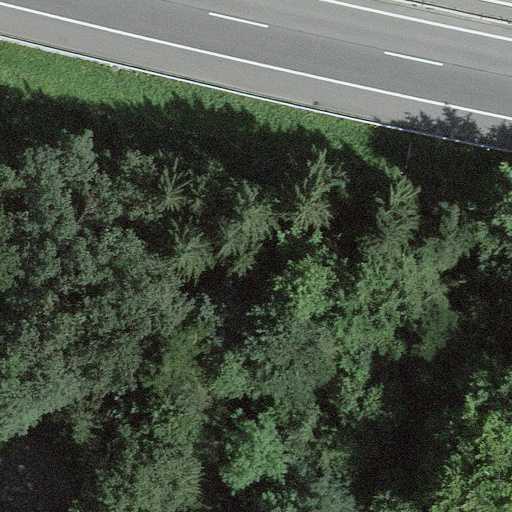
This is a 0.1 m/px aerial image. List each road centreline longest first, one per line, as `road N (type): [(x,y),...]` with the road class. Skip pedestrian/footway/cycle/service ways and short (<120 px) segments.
road 1 (motorway): [(133,0),(372,60),(511,85)]
road 2 (track): [(204,511),(31,466)]
